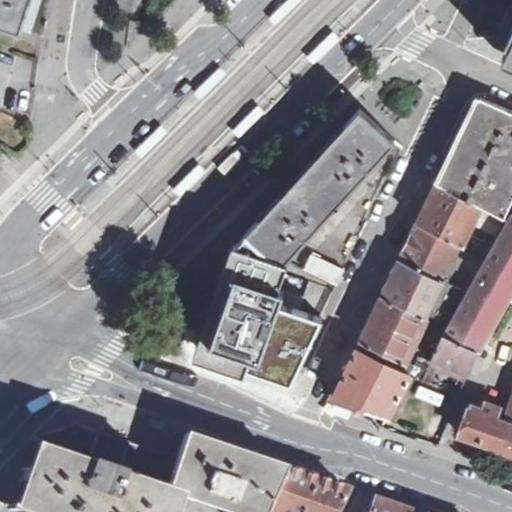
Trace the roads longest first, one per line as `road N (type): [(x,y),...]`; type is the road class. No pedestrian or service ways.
road 1 (secondary): [(71,329),(383,20)]
road 2 (residential): [(463,65),(294,442)]
road 3 (tertiary): [(294,442),(509,511)]
road 4 (secondary): [(122,121),(24,224),(0,265)]
road 5 (secondary): [(250,0),(122,121)]
road 6 (tertiary): [(165,395),(294,442)]
road 7 (residential): [(122,121),(82,65),(90,0)]
road 8 (tertiary): [(34,366),(165,395)]
